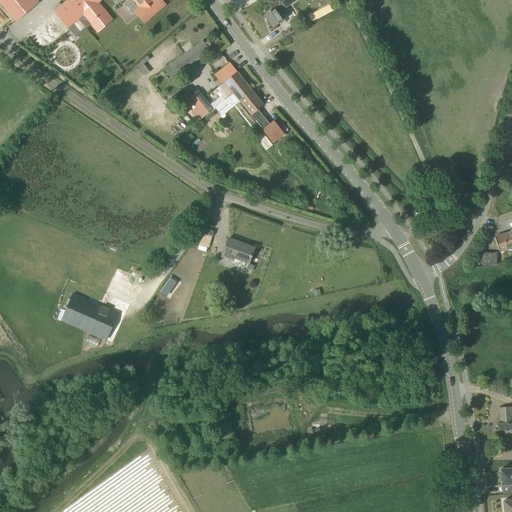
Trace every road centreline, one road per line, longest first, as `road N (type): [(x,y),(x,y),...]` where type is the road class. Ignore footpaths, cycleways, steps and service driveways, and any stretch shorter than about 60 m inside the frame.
road 1 (unclassified): [(398,234),(300,220),(195,181),(0,48)]
road 2 (tertiary): [(398,234),(208,0)]
road 3 (track): [(481,215),(447,216),(339,0)]
road 4 (unclassified): [(421,279),(455,257),(481,215),(511,114)]
road 5 (track): [(53,511),(124,447),(161,362)]
road 6 (tertiary): [(421,279),(446,345),(460,458)]
road 7 (track): [(456,413),(317,409)]
